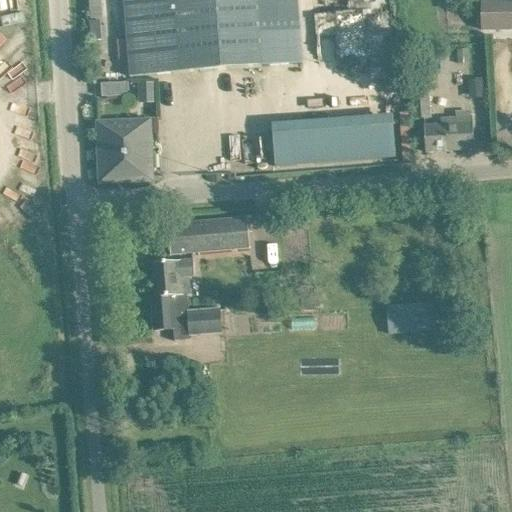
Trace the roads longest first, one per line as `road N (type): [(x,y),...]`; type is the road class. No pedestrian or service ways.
road 1 (unclassified): [(68,202),(511,161)]
road 2 (unclassified): [(89,511),(68,202)]
road 3 (unclassified): [(68,202),(49,0)]
